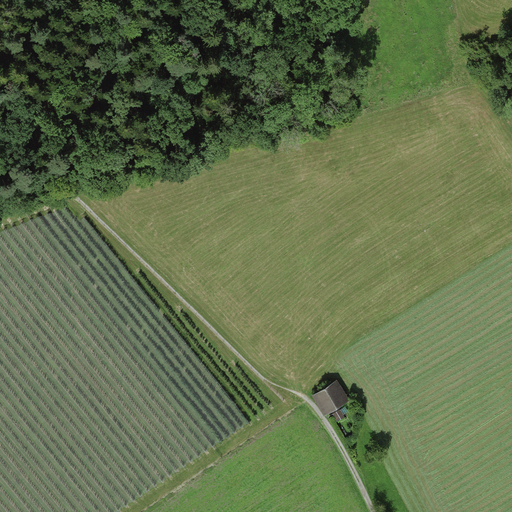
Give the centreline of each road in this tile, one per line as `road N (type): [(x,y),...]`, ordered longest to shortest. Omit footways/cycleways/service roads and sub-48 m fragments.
road 1 (track): [(299,399),(135,511)]
road 2 (track): [(299,399),(315,408),(372,511)]
